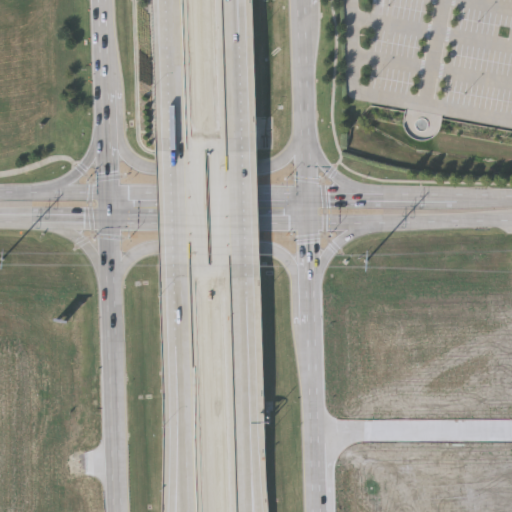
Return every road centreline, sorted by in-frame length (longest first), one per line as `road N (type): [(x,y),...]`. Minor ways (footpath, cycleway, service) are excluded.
road 1 (secondary): [(317,511),(300,0)]
road 2 (secondary): [(511,197),(0,194)]
road 3 (secondary): [(0,219),(511,219)]
road 4 (secondary): [(110,192),(119,511)]
road 5 (secondary): [(109,80),(130,153),(165,167),(253,168),(280,160),(296,143),(305,110)]
road 6 (secondary): [(314,310),(295,269),(270,249),(155,249),(136,255),(113,294)]
road 7 (motorway): [(177,268),(182,505)]
road 8 (motorway): [(247,463),(238,269)]
road 9 (secondary): [(109,80),(87,164),(61,184),(20,195)]
road 10 (motorway): [(170,0),(174,151)]
road 11 (motorway): [(235,149),(231,0)]
road 12 (secondary): [(314,310),(323,266),(340,241),(408,220)]
road 13 (secondary): [(20,220),(82,244),(113,294)]
road 14 (secondary): [(383,195),(331,169),(305,110)]
road 15 (motorway): [(238,269),(235,149)]
